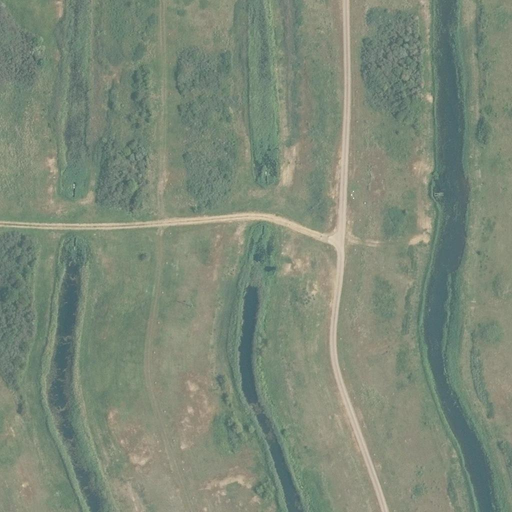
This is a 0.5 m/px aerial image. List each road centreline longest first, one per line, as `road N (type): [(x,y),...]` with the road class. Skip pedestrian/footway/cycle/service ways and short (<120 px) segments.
road 1 (track): [(189,511),(146,386),(161,249),(163,0)]
road 2 (unclassified): [(383,511),(331,333),(345,151),(345,0)]
road 3 (track): [(0,224),(260,214),(339,244)]
